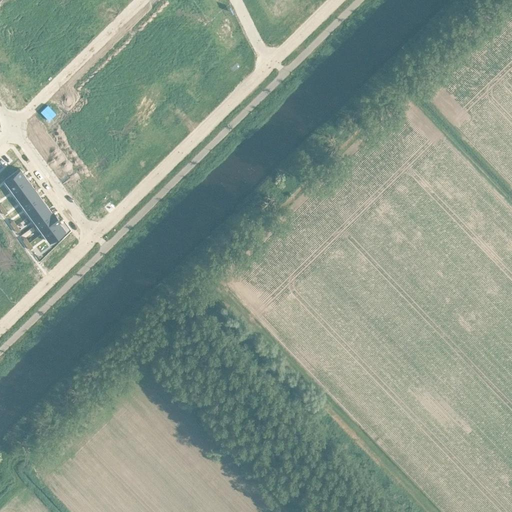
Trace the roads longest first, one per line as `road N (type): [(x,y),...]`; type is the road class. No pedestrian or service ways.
road 1 (residential): [(273,58),(90,231)]
road 2 (residential): [(140,0),(12,124)]
road 3 (residential): [(12,124),(90,231)]
road 4 (residential): [(90,231),(0,321)]
